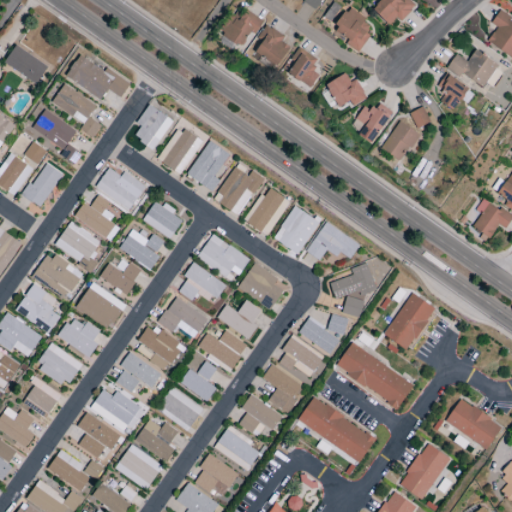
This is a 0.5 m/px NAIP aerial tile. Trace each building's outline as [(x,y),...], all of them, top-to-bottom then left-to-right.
[(304,0),(303,3),(319,12),(325,0),(304,0)] [(388,26),(395,19),(399,23),(415,6),(408,0),(380,0),(372,10),(388,26)] [(359,52),(373,23),(344,10),(334,32),(348,38),(345,46),(359,52)] [(240,48),(250,33),(254,36),(262,23),(244,11),(238,21),(230,16),(219,34),(240,48)] [(491,24),(496,27),(487,42),(511,58),(511,21),(498,12),(491,24)] [(281,42),(284,36),(269,27),(253,53),(277,68),(289,47),(281,42)] [(47,68),(16,45),(3,62),(35,85),(47,68)] [(311,71),(317,61),(296,48),(283,71),(311,88),(318,75),(311,71)] [(489,92),(503,70),(474,51),(467,62),(455,55),(448,66),(489,92)] [(106,68),(103,72),(79,56),(65,77),(101,100),(107,90),(120,98),(130,84),(106,68)] [(352,106),(366,99),(356,79),(349,82),(345,74),(325,84),(338,108),(350,102),(352,106)] [(453,111),(468,89),(446,74),(437,87),(446,94),(440,102),(453,111)] [(51,103),(83,124),(95,105),(63,84),(51,103)] [(363,107),(354,120),(364,127),(358,135),(370,144),(392,113),(377,102),(370,112),(363,107)] [(153,150),(172,121),(148,105),(136,124),(140,127),(133,138),(153,150)] [(416,129),(429,123),(422,107),(409,114),(416,129)] [(75,131),(44,110),(31,129),(62,150),(59,155),(74,165),(81,154),(67,145),(75,131)] [(0,146),(14,126),(0,116),(0,146)] [(80,130),(92,138),(100,125),(88,117),(80,130)] [(399,162),(418,135),(399,121),(380,149),(399,162)] [(201,141),(177,127),(157,160),(181,175),(201,141)] [(187,177),(213,191),(219,180),(214,178),(228,153),(206,141),(187,177)] [(23,155),(36,165),(45,152),(32,143),(23,155)] [(0,186),(17,195),(31,167),(6,154),(0,166),(0,186)] [(23,198),(40,208),(61,174),(43,163),(23,198)] [(248,169),(247,171),(237,164),(212,200),(237,217),(263,179),(248,169)] [(122,173),(120,176),(106,169),(94,191),(130,210),(144,185),(122,173)] [(511,172),(496,195),(506,201),(503,206),(511,211),(511,172)] [(289,201),(266,188),(244,223),(267,237),(289,201)] [(104,210),(109,204),(97,196),(89,208),(82,203),(73,218),(108,242),(118,228),(108,222),(113,216),(104,210)] [(475,211),(480,214),(471,228),(489,239),(497,225),(505,230),(511,217),(482,199),(475,211)] [(169,240),(181,222),(171,215),(173,212),(155,200),(141,221),(169,240)] [(317,221),(291,207),(273,241),(299,255),(317,221)] [(53,247),(91,271),(95,264),(89,260),(100,243),(68,223),(53,247)] [(359,245),(325,223),(305,252),(319,261),(325,251),(336,257),(339,253),(349,260),(359,245)] [(0,274),(21,244),(0,229),(0,274)] [(229,271),(237,276),(249,260),(212,235),(196,258),(224,278),(229,271)] [(46,253),(32,276),(67,297),(81,274),(46,253)] [(140,271),(120,260),(115,269),(106,264),(98,279),(126,295),(140,271)] [(273,285),(277,280),(254,263),(237,288),(269,311),(282,292),(273,285)] [(191,302),(196,294),(211,304),(224,285),(191,264),(183,277),(186,279),(177,293),(191,302)] [(351,275),(328,284),(334,300),(357,291),(359,297),(376,291),(365,264),(349,270),(351,275)] [(108,330),(124,306),(92,283),(75,308),(108,330)] [(59,316),(47,308),(53,298),(31,285),(14,312),(48,334),(59,316)] [(406,351),(434,310),(411,294),(382,335),(406,351)] [(359,318),(363,301),(345,297),(341,314),(359,318)] [(172,333),(176,326),(186,333),(185,334),(193,339),(207,319),(174,298),(157,324),(172,333)] [(237,313),(225,306),(216,319),(248,340),(257,327),(252,324),(260,311),(245,301),(237,313)] [(41,337),(5,314),(0,321),(0,330),(1,331),(0,332),(0,345),(10,353),(13,349),(27,358),(41,337)] [(325,331),(342,336),(347,320),(331,314),(325,331)] [(57,338),(88,358),(97,345),(92,342),(99,331),(85,322),(82,326),(70,318),(57,338)] [(297,334),(329,355),(339,339),(307,319),(297,334)] [(137,342),(140,344),(135,352),(166,372),(182,347),(147,325),(137,342)] [(229,371),(246,346),(224,331),(217,341),(206,334),(197,347),(208,355),(207,357),(229,371)] [(323,357),(291,335),(280,351),(284,354),(277,364),(289,372),(292,367),(308,378),(323,357)] [(334,368),(397,409),(413,385),(350,344),(334,368)] [(81,363),(48,345),(35,370),(68,387),(81,363)] [(0,387),(3,390),(19,366),(0,352),(0,387)] [(160,375),(128,353),(119,367),(150,389),(160,375)] [(207,402),(215,388),(206,383),(215,369),(204,362),(196,375),(187,370),(178,385),(207,402)] [(261,379),(275,389),(267,401),(287,415),(296,402),(290,398),(299,385),(270,365),(261,379)] [(138,382),(122,371),(114,383),(130,394),(138,382)] [(60,395),(35,379),(23,399),(48,414),(60,395)] [(202,407),(169,389),(156,413),(188,431),(202,407)] [(115,392),(112,397),(102,390),(89,410),(126,434),(142,410),(115,392)] [(251,434),(259,423),(271,431),(281,416),(249,396),(240,410),(246,413),(237,426),(251,434)] [(296,423),(360,463),(375,438),(311,399),(296,423)] [(487,449),(501,426),(458,400),(444,423),(487,449)] [(33,420),(19,410),(16,415),(6,408),(0,416),(0,431),(25,449),(34,436),(26,430),(33,420)] [(76,428),(85,433),(77,446),(97,459),(104,447),(111,451),(120,436),(85,414),(76,428)] [(169,446),(177,431),(163,424),(161,428),(146,420),(133,444),(166,462),(174,448),(169,446)] [(213,451),(248,470),(257,453),(248,448),(252,441),(226,427),(213,451)] [(0,458),(8,463),(15,452),(0,441),(0,458)] [(449,459),(426,444),(397,485),(421,501),(449,459)] [(161,467),(130,445),(114,469),(144,491),(161,467)] [(89,479),(79,472),(82,466),(60,450),(46,470),(79,493),(89,479)] [(199,468),(202,470),(193,484),(209,494),(212,489),(223,497),(237,475),(208,455),(199,468)] [(0,479),(2,481),(11,466),(0,459),(0,479)] [(506,484),(499,493),(511,503),(511,462),(498,478),(506,484)] [(70,492),(66,499),(37,482),(25,502),(43,511),(63,511),(66,508),(73,511),(81,498),(70,492)] [(125,511),(130,504),(99,484),(90,498),(112,511),(125,511)] [(175,501),(187,509),(185,511),(213,511),(218,505),(186,484),(175,501)] [(129,502),(135,494),(125,486),(119,495),(129,502)] [(378,511),(410,511),(414,506),(390,492),(378,511)]
